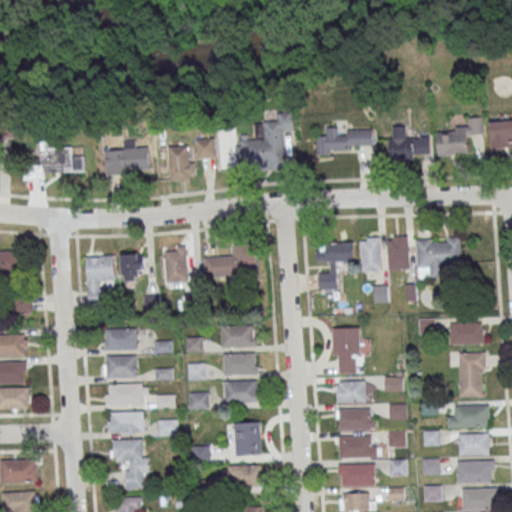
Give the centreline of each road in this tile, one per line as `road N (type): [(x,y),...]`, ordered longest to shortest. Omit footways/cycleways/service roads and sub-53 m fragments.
road 1 (residential): [(511,194),(330,199),(151,216),(0,212)]
road 2 (residential): [(302,511),(281,202)]
road 3 (residential): [(75,511),(55,216)]
